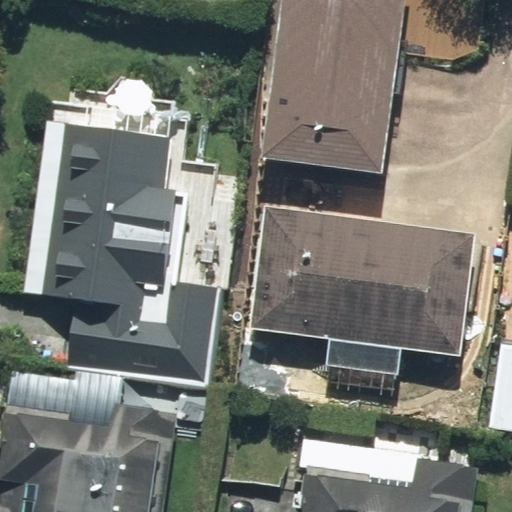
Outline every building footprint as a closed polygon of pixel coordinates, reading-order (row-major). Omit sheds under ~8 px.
[(288,0),(276,136),(409,148),(422,0),(288,0)] [(46,67),(30,364),(227,375),(243,78),(46,67)] [(280,328),(351,336),(347,370),(425,379),(429,344),(481,350),(496,217),(295,195),(280,328)] [(511,437),(511,305),(499,304),(488,436),(511,437)] [(19,376),(7,511),(178,511),(189,390),(19,376)] [(311,442),(307,511),(475,511),(479,452),(311,442)]
